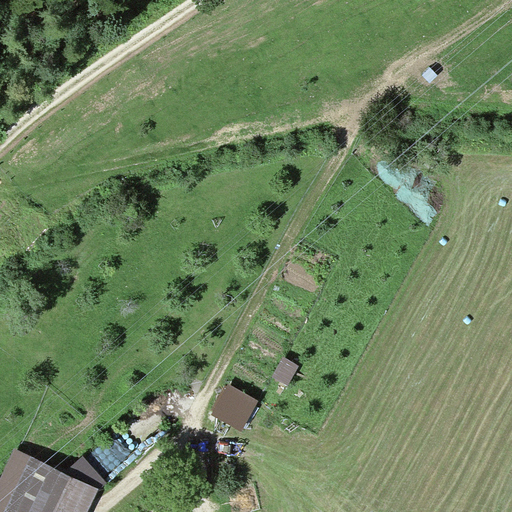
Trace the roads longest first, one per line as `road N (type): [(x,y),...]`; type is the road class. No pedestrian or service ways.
road 1 (track): [(191,438),(236,329),(355,124),(401,69),(507,0)]
road 2 (track): [(0,164),(54,105),(200,0)]
